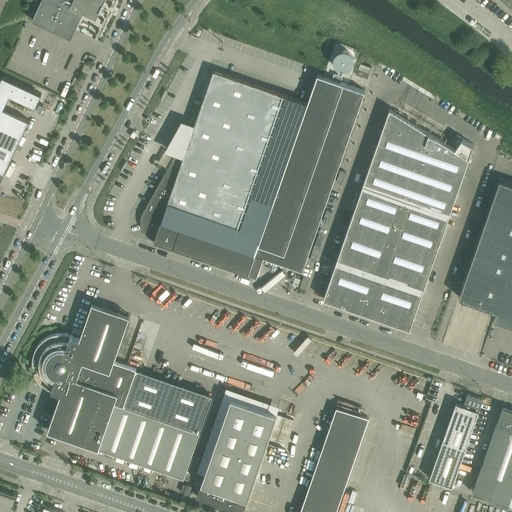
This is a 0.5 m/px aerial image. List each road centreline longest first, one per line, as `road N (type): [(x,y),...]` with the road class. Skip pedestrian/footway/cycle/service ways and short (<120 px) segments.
road 1 (unclassified): [(511,385),(63,227)]
road 2 (unclassified): [(63,227),(196,0)]
road 3 (unclassified): [(135,0),(37,218)]
road 4 (unclassified): [(153,511),(0,458)]
road 5 (unclassified): [(0,348),(63,227)]
